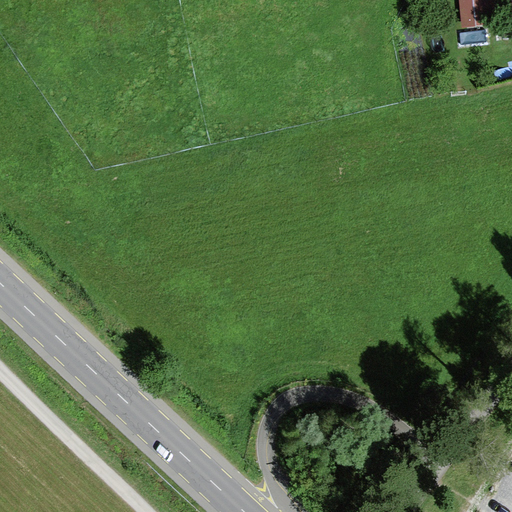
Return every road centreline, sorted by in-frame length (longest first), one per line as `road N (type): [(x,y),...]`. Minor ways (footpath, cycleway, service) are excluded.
road 1 (secondary): [(243,511),(0,283)]
road 2 (residential): [(511,368),(402,511)]
